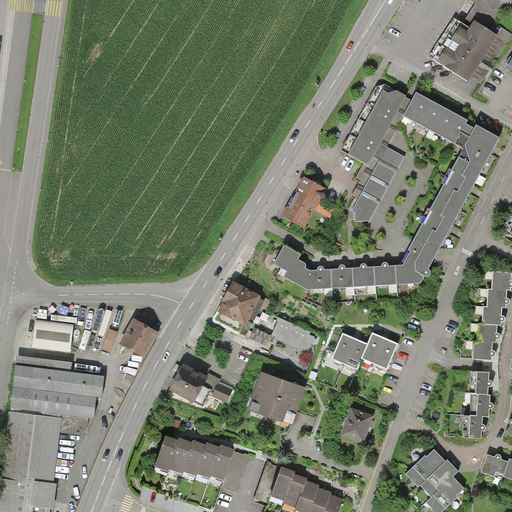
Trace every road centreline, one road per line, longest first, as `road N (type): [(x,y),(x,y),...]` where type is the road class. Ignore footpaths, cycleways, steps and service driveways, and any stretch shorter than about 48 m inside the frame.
road 1 (primary): [(189,308),(384,0)]
road 2 (unclassified): [(17,292),(55,0)]
road 3 (residential): [(511,317),(490,442),(451,446),(399,421)]
road 4 (residential): [(399,421),(439,306),(478,228)]
road 5 (primary): [(98,493),(189,308)]
road 6 (unclassified): [(17,292),(146,294),(189,308)]
